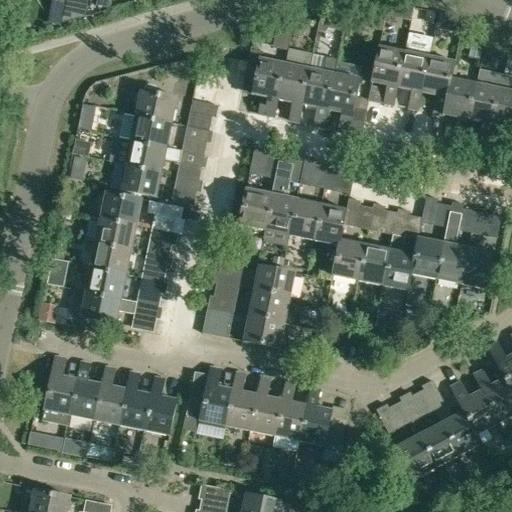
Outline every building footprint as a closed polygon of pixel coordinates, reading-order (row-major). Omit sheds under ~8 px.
[(65,0),(65,3),(61,24),(84,16),(87,0),(65,0)] [(401,8),(398,19),(410,22),(413,10),(401,8)] [(426,12),(424,22),(433,24),(435,14),(426,12)] [(450,18),(448,28),(461,31),(463,20),(450,18)] [(295,25),(293,37),(299,37),(305,34),(306,27),(295,25)] [(394,106),(397,89),(405,52),(379,47),(372,84),(387,87),(384,104),(394,106)] [(429,57),(405,52),(397,89),(412,92),(409,110),(418,112),(422,94),(429,57)] [(324,128),(327,110),(335,74),(337,62),(338,59),(327,57),(324,72),(310,69),(303,105),(318,108),(314,126),(324,128)] [(437,97),(433,115),(444,117),(444,116),(452,80),(456,63),(429,57),(422,94),(437,97)] [(278,100),(286,64),(260,59),(256,77),(248,75),(247,81),(244,95),(252,97),(252,96),(268,99),(267,103),(263,102),(259,104),(257,114),(275,117),(278,100)] [(300,123),(303,105),(310,69),(286,64),(278,100),(293,103),(289,121),(300,123)] [(362,135),(366,112),(355,110),(361,80),(335,74),(327,110),(342,114),(339,131),(362,135)] [(466,138),(470,121),(477,85),(452,80),(444,116),(458,119),(455,136),(466,138)] [(144,86),(143,90),(142,90),(137,116),(173,123),(178,98),(157,93),(158,89),(155,85),(147,84),(144,86)] [(491,143),(494,126),(502,90),(477,85),(470,121),(484,124),(480,141),(491,143)] [(511,147),(511,91),(502,90),(494,126),(508,129),(505,146),(511,147)] [(216,118),(218,106),(193,101),(190,113),(216,118)] [(96,108),(83,106),(78,129),(91,132),(96,108)] [(173,123),(137,116),(125,113),(120,138),(131,140),(168,148),(173,123)] [(213,132),(188,126),(185,138),(211,143),(213,132)] [(131,140),(126,165),(162,173),(165,160),(206,168),(208,156),(168,148),(131,140)] [(75,141),(72,155),(89,158),(91,144),(75,141)] [(254,148),(249,174),(261,177),(266,150),(254,148)] [(281,154),(275,180),(290,183),(293,166),(291,165),(293,156),(281,154)] [(72,164),(85,166),(87,159),(74,156),(72,164)] [(300,185),(312,188),(318,161),(305,158),(300,185)] [(337,192),(342,170),(342,166),(330,164),(325,190),(337,192)] [(157,199),(162,173),(126,165),(120,191),(157,199)] [(177,176),(175,187),(200,193),(203,181),(177,176)] [(290,183),(275,180),(272,195),(265,231),(289,236),(297,200),(284,197),(285,191),(288,192),(290,183)] [(265,231),(272,195),(246,190),(239,226),(265,231)] [(100,218),(137,225),(142,200),(106,192),(100,218)] [(438,200),(427,198),(421,224),(433,226),(438,200)] [(297,200),(289,236),(314,241),(322,205),(297,200)] [(355,229),(360,206),(361,202),(349,200),(347,210),(344,226),(355,229)] [(155,215),(181,220),(183,208),(149,201),(147,213),(155,215)] [(459,231),(463,209),(464,206),(452,203),(447,229),(459,231)] [(341,241),(344,226),(347,210),(322,205),(314,241),(338,246),(340,246),(341,241)] [(368,231),(380,234),(386,208),(374,205),(368,231)] [(472,234),(483,236),(488,211),(477,208),(472,234)] [(408,292),(412,275),(411,275),(415,256),(414,256),(402,253),(405,239),(410,212),(398,210),(393,236),(390,251),(382,287),(408,292)] [(64,211),(62,218),(70,220),(72,213),(64,211)] [(132,250),(137,225),(100,218),(95,242),(132,250)] [(178,233),(152,228),(150,240),(176,245),(178,233)] [(436,280),(461,285),(469,249),(455,246),(459,231),(447,229),(444,244),(436,280)] [(418,238),(414,256),(415,256),(411,275),(412,275),(436,280),(444,244),(418,238)] [(340,246),(338,246),(332,276),(357,282),(365,246),(341,241),(340,246)] [(126,275),(132,250),(95,242),(90,268),(126,275)] [(357,282),(382,287),(390,251),(365,246),(357,282)] [(495,254),(469,249),(461,285),(487,290),(495,254)] [(145,265),(167,269),(170,270),(173,258),(147,253),(145,265)] [(275,254),(273,262),(283,264),(284,256),(275,254)] [(259,266),(253,292),(290,300),(295,274),(259,266)] [(126,275),(90,268),(85,292),(121,300),(126,275)] [(241,276),(218,272),(215,271),(212,284),(238,289),(241,276)] [(142,278),(139,289),(165,295),(168,283),(142,278)] [(85,292),(80,317),(116,325),(119,311),(161,319),(163,308),(137,303),(121,300),(85,292)] [(285,323),(290,300),(253,292),(249,316),(285,323)] [(208,308),(233,313),(235,301),(210,296),(208,308)] [(317,305),(325,307),(327,300),(319,299),(317,305)] [(56,321),(57,312),(59,304),(46,301),(42,318),(56,321)] [(325,316),(333,318),(335,311),(335,310),(327,308),(325,316)] [(364,315),(362,326),(373,328),(375,318),(364,315)] [(243,342),(279,350),(285,323),(249,316),(243,342)] [(205,322),(203,333),(228,338),(230,328),(205,322)] [(511,356),(507,360),(498,343),(487,349),(504,380),(504,379),(511,395),(511,356)] [(55,357),(44,411),(42,421),(68,426),(69,416),(77,380),(62,377),(66,359),(55,357)] [(80,362),(77,380),(69,416),(94,421),(102,385),(87,382),(91,364),(80,362)] [(105,367),(102,385),(94,421),(119,426),(126,390),(112,387),(116,370),(105,367)] [(196,434),(199,421),(224,426),(232,390),(218,388),(221,370),(210,367),(200,418),(187,416),(184,431),(196,434)] [(511,418),(511,395),(504,379),(504,380),(490,387),(482,371),(473,376),(481,392),(499,425),(511,418)] [(143,431),(151,395),(136,392),(140,375),(130,373),(126,390),(119,426),(143,431)] [(235,373),(232,390),(224,426),(249,431),(256,395),(243,393),(247,375),(235,373)] [(154,378),(151,395),(143,431),(169,437),(177,400),(162,397),(165,380),(154,378)] [(271,380),(260,378),(256,395),(249,431),(274,437),(282,401),(267,398),(271,380)] [(433,381),(422,387),(434,410),(445,404),(433,381)] [(285,383),(282,401),(274,437),(272,446),(297,451),(299,442),(306,406),(292,403),(295,385),(285,383)] [(476,437),(477,436),(482,445),(492,440),(487,431),(499,425),(481,392),(468,398),(460,383),(450,388),(463,413),(464,412),(476,437)] [(299,442),(325,447),(332,411),(317,407),(320,390),(309,388),(306,406),(299,442)] [(411,393),(399,399),(411,422),(423,416),(411,393)] [(399,429),(388,409),(386,405),(376,411),(388,434),(399,429)] [(458,457),(482,445),(477,436),(476,437),(464,412),(463,413),(442,424),(458,457)] [(436,469),(458,457),(442,424),(419,436),(436,469)] [(29,445),(39,447),(41,434),(31,433),(29,445)] [(412,481),(436,469),(419,436),(395,448),(412,481)] [(497,475),(499,478),(509,473),(507,469),(497,475)] [(489,485),(496,481),(494,476),(486,481),(489,485)] [(29,511),(67,511),(71,497),(34,490),(29,511)] [(242,511),(289,511),(291,505),(282,503),(282,502),(246,495),(245,499),(243,509),(242,511)] [(226,511),(228,505),(204,500),(202,499),(199,511),(202,511),(226,511)] [(108,511),(110,505),(85,500),(82,511),(108,511)]
